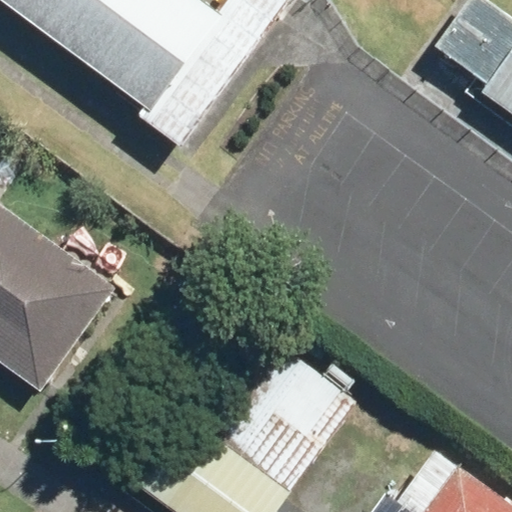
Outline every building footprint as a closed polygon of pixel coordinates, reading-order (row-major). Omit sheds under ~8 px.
[(224,3),(220,0),(43,0),(158,88),(224,3)] [(511,58),(498,78),(511,87),(511,58)] [(125,287),(0,194),(0,334),(58,378),(125,287)] [(254,331),(140,476),(186,511),(284,511),(361,415),(254,331)] [(418,511),(511,511),(511,498),(460,459),(418,511)]
